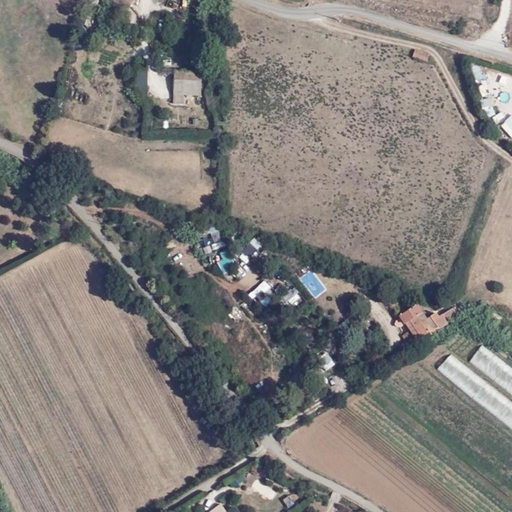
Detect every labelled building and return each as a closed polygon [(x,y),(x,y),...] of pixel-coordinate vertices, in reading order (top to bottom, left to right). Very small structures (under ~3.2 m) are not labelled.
[(414,57),(428,61),(430,55),(415,51),(414,57)] [(202,94),(204,72),(174,71),(174,92),(202,94)] [(206,233),(213,250),(230,243),(223,226),(206,233)] [(250,245),(243,248),(248,256),(254,253),(250,245)] [(292,306),(301,295),(292,287),(282,298),(292,306)] [(420,304),(400,316),(406,324),(407,323),(419,343),(463,315),(457,306),(442,316),(439,312),(429,318),(420,304)] [(0,349),(30,412),(40,407),(0,324),(0,349)] [(318,362),(327,370),(335,360),(326,353),(318,362)] [(0,385),(17,419),(26,414),(0,361),(0,385)] [(0,405),(0,429),(9,425),(0,405)] [(115,511),(63,406),(53,410),(102,511),(115,511)] [(94,511),(49,413),(39,418),(82,511),(94,511)] [(77,511),(34,421),(24,426),(65,511),(77,511)] [(0,437),(0,456),(26,511),(39,511),(3,436),(0,437)]
